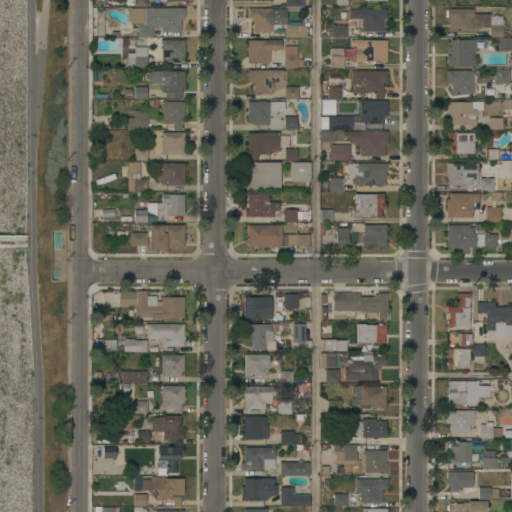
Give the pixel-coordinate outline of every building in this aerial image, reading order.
[(286,8),(286,6),(285,6),(285,0),(304,0),(304,6),(298,6),(298,10),(286,10),(286,24),(273,24),(273,30),(271,30),(271,33),(253,33),(253,21),(250,21),(250,18),(247,18),(247,8),(286,8)] [(162,32),(162,26),(152,26),(152,37),(138,37),(138,28),(135,28),(135,24),(138,24),(130,24),(130,8),(184,8),(184,17),(183,17),(183,20),(181,20),(181,32),(162,32)] [(364,17),(357,17),(357,9),(386,9),(386,19),(383,19),(383,31),(364,31),(364,17)] [(474,9),(474,13),(489,13),(489,16),(502,16),(502,19),(504,19),(504,27),(502,27),(502,33),(509,33),(509,37),(511,37),(511,51),(497,51),(497,37),(489,37),(489,27),(477,27),(477,31),(453,31),(453,30),(449,30),(448,18),(447,18),(447,17),(446,17),(446,10),(447,10),(447,9),(474,9)] [(298,25),(298,37),(285,37),(285,25),(298,25)] [(333,37),(333,25),(347,25),(347,37),(333,37)] [(387,62),(366,62),(356,62),(356,54),(355,54),(355,49),(356,49),(356,47),(350,47),(350,39),(362,39),(362,40),(387,40),(387,62)] [(477,39),(477,52),(474,52),(474,55),(474,66),(447,66),(447,55),(450,55),(450,39),(477,39)] [(184,40),(184,57),(182,57),(182,62),(161,62),(161,40),(184,40)] [(265,40),(281,40),(281,50),(269,49),(269,62),(247,62),(247,40),(265,40)] [(147,68),(129,68),(129,65),(127,65),(127,53),(134,53),(134,47),(147,47),(147,68)] [(344,68),(329,67),(329,56),(330,56),(330,48),(343,48),(343,56),(344,56),(344,68)] [(284,68),(284,55),(297,55),(297,68),(284,68)] [(509,69),(509,84),(495,84),(495,69),(509,69)] [(184,87),(182,87),(182,98),(173,98),(173,92),(161,92),(161,84),(151,84),(151,71),(166,70),(166,71),(184,71),(184,87)] [(283,70),(283,81),(283,85),(279,85),(279,81),(271,81),(271,83),(272,83),(272,89),(271,89),(271,94),(253,94),(253,82),(247,82),(247,70),(283,70)] [(387,70),(386,81),(383,81),(383,99),(374,99),(374,93),(368,92),(368,93),(366,93),(366,92),(364,92),(364,93),(360,93),(360,92),(356,92),(356,93),(354,93),(354,92),(353,92),(353,86),(351,86),(351,84),(347,84),(347,78),(350,78),(350,70),(387,70)] [(473,70),(473,94),(451,94),(451,83),(446,83),(446,70),(473,70)] [(341,86),(341,99),(320,99),(320,90),(327,90),(327,86),(341,86)] [(134,98),(134,87),(147,87),(147,98),(134,98)] [(298,87),(298,94),(304,94),(304,98),(298,98),(298,99),(284,99),(284,87),(298,87)] [(387,100),(387,116),(383,116),(383,124),(365,124),(365,129),(327,130),(327,129),(321,129),(320,120),(327,120),(327,116),(359,116),(359,101),(387,100)] [(184,101),(184,119),(182,119),(182,129),(173,129),(173,124),(165,124),(165,123),(161,123),(161,101),(184,101)] [(269,101),(269,110),(279,110),(279,119),(282,119),(282,129),(269,129),(269,123),(266,123),(266,124),(251,124),(251,123),(249,123),(249,119),(247,119),(247,101),(269,101)] [(446,102),(483,101),(483,110),(476,110),(476,117),(474,117),(475,121),(475,123),(474,123),(474,125),(469,125),(449,125),(449,114),(447,114),(446,102)] [(334,102),(334,113),(321,113),(321,102),(334,102)] [(127,130),(127,117),(134,117),(134,111),(147,110),(147,129),(127,130)] [(296,116),(297,129),(284,129),(283,116),(296,116)] [(502,117),(502,130),(488,130),(488,117),(502,117)] [(320,142),(320,130),(336,130),(336,142),(320,142)] [(363,156),(363,152),(360,152),(360,142),(354,142),(354,143),(351,143),(351,142),(349,142),(348,131),(361,131),(387,131),(387,144),(384,144),(384,156),(363,156)] [(184,132),(184,154),(165,154),(161,154),(161,132),(184,132)] [(265,133),(265,132),(279,132),(279,148),(270,148),(270,154),(258,154),(258,160),(249,160),(250,149),(247,149),(247,133),(265,133)] [(463,154),(463,155),(461,155),(461,154),(451,154),(451,148),(448,148),(448,142),(447,142),(447,133),(473,133),(474,154),(463,154)] [(329,160),(329,144),(333,144),(350,145),(349,160),(329,160)] [(147,148),(147,160),(133,160),(133,148),(147,148)] [(284,160),(284,148),(297,148),(297,160),(284,160)] [(498,149),(498,160),(485,160),(485,149),(498,149)] [(127,162),(140,162),(140,179),(147,179),(147,191),(140,191),(140,195),(137,195),(137,191),(133,191),(127,191),(127,162)] [(245,190),(245,166),(254,166),(254,162),(280,162),(280,189),(245,190)] [(290,182),(290,162),(310,162),(310,182),(290,182)] [(184,185),(165,185),(160,185),(160,182),(161,182),(161,163),(184,163),(184,185)] [(386,163),(386,172),(385,172),(385,185),(381,184),(381,185),(353,185),(353,182),(353,180),(353,178),(348,178),(348,175),(341,175),(341,163),(357,164),(357,163),(386,163)] [(477,163),(477,180),(470,180),(470,184),(469,184),(467,184),(467,185),(448,185),(448,179),(446,179),(446,163),(477,163)] [(493,191),(480,191),(480,177),(493,177),(493,191)] [(329,191),(329,178),(343,178),(343,191),(329,191)] [(375,194),(375,193),(383,193),(383,203),(385,203),(385,209),(381,209),(381,218),(362,218),(362,217),(352,217),(351,206),(355,206),(355,194),(375,194)] [(479,193),(479,201),(472,201),(472,208),(474,208),(474,211),(472,211),(472,217),(446,217),(446,199),(448,199),(448,193),(479,193)] [(184,216),(166,216),(162,216),(156,216),(156,215),(147,211),(146,203),(162,202),(161,194),(166,194),(166,195),(184,194),(184,216)] [(247,194),(269,194),(269,202),(279,202),(279,211),(273,211),(273,212),(275,212),(275,216),(273,216),(273,217),(244,217),(244,209),(247,209),(247,194)] [(297,222),(283,222),(283,209),(286,209),(286,207),(294,207),(294,209),(297,209),(297,222)] [(500,222),(485,222),(485,207),(500,207),(500,222)] [(146,222),(134,222),(134,210),(146,210),(146,222)] [(332,222),(320,222),(320,210),(332,210),(332,222)] [(184,247),(166,247),(166,250),(149,250),(149,236),(147,236),(147,232),(147,231),(149,231),(149,225),(161,225),(161,224),(184,224),(184,247)] [(281,224),(281,234),(309,234),(309,246),(281,246),(281,247),(247,247),(247,243),(246,243),(246,240),(247,240),(247,225),(281,224)] [(469,225),(469,227),(472,227),(473,232),(474,232),(474,224),(484,224),(484,234),(497,234),(497,246),(475,246),(475,247),(472,247),(472,248),(469,248),(469,247),(446,247),(444,247),(444,241),(446,241),(446,225),(469,225)] [(386,225),(386,247),(363,247),(363,225),(386,225)] [(348,246),(336,246),(336,228),(348,228),(348,246)] [(147,232),(147,236),(147,245),(130,245),(129,241),(127,241),(127,237),(129,237),(129,232),(147,232)] [(184,318),(165,318),(161,318),(161,319),(152,319),(152,317),(140,317),(140,315),(135,315),(135,306),(119,306),(119,291),(135,292),(135,290),(146,290),(146,296),(156,296),(156,302),(161,302),(161,296),(184,297),(184,318)] [(297,308),(283,308),(283,309),(274,309),(275,298),(283,298),(283,293),(297,293),(297,308)] [(359,293),(359,297),(374,297),(374,293),(386,293),(386,319),(377,319),(377,312),(365,312),(365,311),(357,311),(357,312),(350,312),(350,311),(333,311),(333,293),(359,293)] [(456,307),(456,293),(469,293),(469,327),(453,327),(446,327),(446,319),(445,319),(445,313),(448,313),(446,311),(446,309),(448,307),(456,307)] [(271,298),(273,298),(273,300),(271,300),(271,311),(273,311),(273,313),(271,313),(271,319),(263,319),(263,322),(258,322),(258,318),(244,318),(244,315),(242,315),(242,313),(244,313),(244,309),(242,309),(242,304),(244,304),(244,302),(242,302),(242,297),(243,297),(245,297),(245,295),(249,295),(249,297),(262,297),(262,296),(271,296),(271,298)] [(511,337),(487,337),(487,330),(485,330),(485,313),(475,313),(475,302),(494,302),(494,307),(504,307),(504,306),(511,306),(511,320),(511,324),(511,337)] [(357,323),(365,323),(365,324),(384,324),(384,322),(386,322),(386,334),(384,334),(384,342),(368,342),(368,343),(357,343),(357,323)] [(304,341),(311,341),(311,351),(305,351),(305,352),(300,352),(300,348),(304,348),(304,343),(291,343),(291,323),(304,323),(304,341)] [(183,324),(183,336),(185,336),(185,339),(183,339),(183,346),(161,346),(161,343),(160,343),(160,338),(157,338),(157,342),(148,342),(148,338),(145,338),(145,324),(183,324)] [(252,339),(250,339),(250,336),(252,336),(252,332),(249,332),(249,324),(269,324),(270,332),(272,332),(272,341),(266,341),(266,349),(252,349),(252,339)] [(471,345),(457,345),(457,333),(471,333),(471,345)] [(123,351),(123,339),(134,339),(134,340),(147,340),(146,352),(123,351)] [(346,351),(335,351),(322,351),(322,339),(335,339),(335,340),(346,340),(346,351)] [(116,340),(116,350),(103,350),(103,340),(116,340)] [(484,344),(484,356),(483,356),(483,361),(473,361),(473,356),(472,356),(472,344),(484,344)] [(469,348),(469,368),(452,368),(452,369),(446,369),(446,359),(451,359),(451,354),(448,354),(446,353),(446,349),(448,348),(469,348)] [(344,380),(344,369),(347,369),(347,365),(348,365),(348,360),(349,360),(349,355),(362,355),(362,352),(371,352),(371,355),(384,355),(384,366),(379,366),(379,369),(376,369),(376,380),(344,380)] [(183,355),(183,372),(181,372),(181,377),(165,377),(165,376),(161,376),(161,364),(161,354),(183,355)] [(268,355),(268,363),(268,369),(266,369),(266,376),(244,376),(244,355),(268,355)] [(338,369),(338,383),(325,383),(325,369),(338,369)] [(122,383),(122,371),(146,371),(146,372),(147,372),(147,382),(146,382),(146,383),(122,383)] [(291,383),(279,383),(279,371),(291,371),(291,383)] [(466,381),(466,387),(465,387),(465,398),(466,398),(466,405),(447,404),(447,398),(448,398),(448,388),(447,388),(447,381),(466,381)] [(183,385),(183,389),(184,389),(184,392),(183,392),(183,396),(184,396),(184,401),(183,401),(183,403),(181,403),(181,413),(173,413),(173,408),(161,408),(161,393),(159,393),(159,390),(161,390),(161,388),(160,388),(160,386),(161,386),(161,385),(183,385)] [(489,397),(477,397),(477,385),(489,385),(489,397)] [(276,386),(276,396),(271,396),(271,403),(265,403),(265,409),(244,409),(244,386),(276,386)] [(385,408),(371,408),(371,406),(359,406),(359,405),(352,405),(352,386),(359,386),(385,386),(385,408)] [(291,414),(278,414),(278,413),(278,404),(278,399),(291,399),(291,414)] [(341,400),(341,413),(327,414),(327,400),(341,400)] [(133,401),(146,401),(146,413),(133,413),(133,401)] [(474,410),(474,426),(469,426),(469,432),(449,432),(449,423),(446,423),(446,410),(474,410)] [(181,439),(177,439),(170,439),(170,440),(168,440),(168,439),(162,439),(162,432),(150,432),(150,417),(162,417),(162,415),(181,415),(181,427),(185,427),(185,434),(183,434),(183,439),(181,439)] [(265,416),(265,425),(268,425),(268,438),(262,438),(262,439),(244,439),(244,438),(241,438),(241,434),(243,434),(243,432),(243,426),(244,426),(244,416),(265,416)] [(377,438),(376,439),(373,439),(372,437),(362,437),(362,435),(351,435),(351,421),(361,421),(361,419),(365,419),(365,418),(368,418),(368,419),(372,419),(375,419),(375,421),(386,421),(385,431),(387,431),(386,438),(377,438)] [(480,426),(491,426),(491,428),(496,428),(496,433),(498,433),(498,436),(496,436),(496,437),(491,437),(491,438),(480,438),(480,426)] [(137,444),(137,431),(148,431),(148,444),(137,444)] [(280,445),(280,431),(293,431),(293,434),(298,434),(298,442),(293,442),(293,445),(280,445)] [(335,444),(335,431),(348,431),(348,444),(335,444)] [(471,454),(477,454),(477,461),(471,461),(471,463),(454,463),(450,463),(450,457),(453,457),(453,453),(451,453),(451,452),(449,452),(449,450),(447,448),(447,445),(449,443),(449,441),(471,441),(471,454)] [(356,445),(356,463),(335,463),(335,451),(332,451),(332,445),(356,445)] [(103,458),(103,446),(116,446),(116,458),(103,458)] [(183,446),(183,456),(179,456),(179,460),(177,460),(177,472),(166,472),(166,475),(156,475),(156,467),(157,467),(157,446),(183,446)] [(275,447),(274,468),(268,468),(268,469),(262,469),(262,470),(248,470),(243,470),(241,470),(241,464),(243,464),(244,447),(275,447)] [(385,450),(385,463),(386,463),(386,473),(364,473),(364,472),(362,472),(362,458),(360,458),(360,457),(362,457),(362,454),(363,454),(363,450),(385,450)] [(482,469),(482,457),(484,457),(484,451),(495,451),(495,457),(496,457),(496,463),(498,463),(498,469),(482,469)] [(511,468),(500,468),(500,458),(511,458),(511,468)] [(297,462),(297,460),(302,460),(302,462),(310,462),(309,476),(280,476),(280,462),(297,462)] [(472,471),(472,487),(459,487),(459,492),(449,492),(449,484),(445,484),(445,479),(446,479),(446,471),(472,471)] [(165,477),(165,478),(183,478),(184,494),(181,494),(181,506),(173,506),(173,500),(165,500),(157,500),(157,489),(151,489),(151,490),(142,490),(142,479),(151,479),(151,477),(165,477)] [(243,478),(261,478),(265,478),(265,487),(266,487),(266,500),(243,500),(243,478)] [(387,478),(387,488),(382,488),(382,503),(360,503),(360,493),(355,493),(355,478),(387,478)] [(280,506),(280,505),(278,505),(278,495),(280,495),(280,487),(293,487),(293,494),(310,494),(310,506),(280,506)] [(490,487),(490,500),(478,500),(478,487),(490,487)] [(133,495),(133,494),(146,494),(146,506),(133,506),(102,506),(102,494),(133,495)] [(347,506),(341,506),(341,510),(334,510),(334,506),(333,506),(333,494),(347,494),(347,506)] [(448,511),(446,511),(446,505),(447,505),(447,502),(450,502),(450,503),(461,503),(461,502),(468,502),(468,501),(486,501),(486,511),(448,511)]
